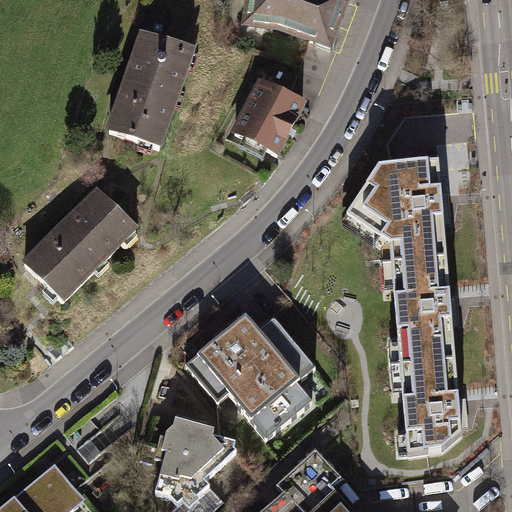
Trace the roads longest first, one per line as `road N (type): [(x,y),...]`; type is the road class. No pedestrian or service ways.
road 1 (residential): [(23,429),(298,195),(351,103),(395,0)]
road 2 (tertiary): [(511,163),(497,0)]
